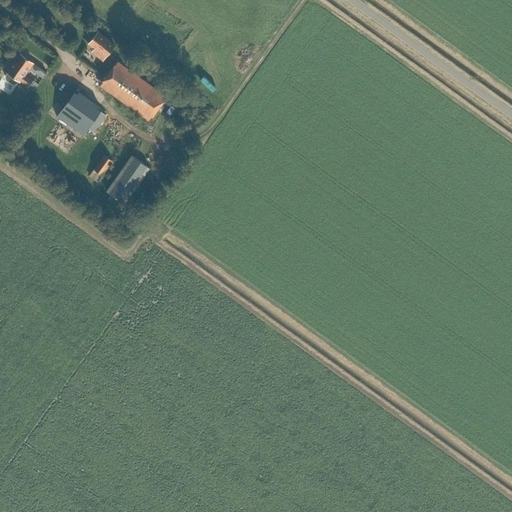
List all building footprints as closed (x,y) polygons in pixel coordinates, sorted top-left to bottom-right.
[(114,44),(97,32),(88,44),(96,49),(93,53),(103,60),(114,44)] [(8,72),(6,75),(6,78),(13,83),(17,83),(19,80),(20,81),(21,80),(28,85),(32,79),(24,74),(33,62),(20,52),(7,71),(8,72)] [(118,61),(115,65),(100,85),(148,120),(166,95),(118,61)] [(74,92),(57,116),(83,135),(88,128),(94,132),(106,115),(98,109),(100,106),(79,91),(77,94),(74,92)] [(104,153),(90,174),(98,180),(112,159),(104,153)] [(132,154),(106,190),(124,202),(150,167),(132,154)]
